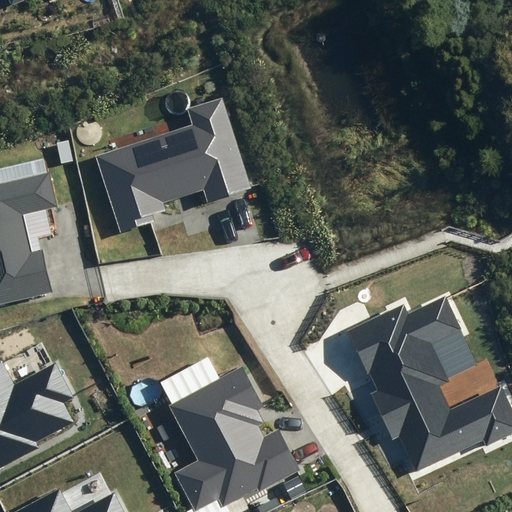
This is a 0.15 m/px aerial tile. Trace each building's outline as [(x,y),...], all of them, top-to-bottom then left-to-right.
[(198,123),(101,155),(125,228),(172,212),(168,200),(207,187),(211,198),(255,184),(227,98),(194,109),(198,123)] [(61,205),(53,171),(0,183),(0,302),(57,289),(47,248),(36,251),(27,213),(61,205)] [(486,446),(511,433),(511,406),(489,358),(477,363),(445,295),(408,313),(404,304),(347,331),(367,374),(370,373),(377,390),(371,393),(410,475),(484,440),(486,446)] [(0,466),(42,444),(39,439),(82,417),(69,393),(74,390),(59,361),(21,380),(6,351),(0,354),(0,466)] [(249,361),(172,400),(201,456),(177,468),(198,508),(222,496),(226,505),(303,466),(282,426),(270,433),(257,406),(269,400),(249,361)] [(127,511),(116,488),(75,509),(61,482),(2,511),(127,511)]
